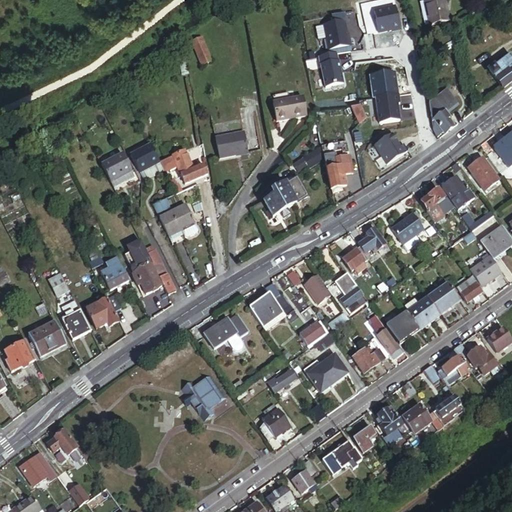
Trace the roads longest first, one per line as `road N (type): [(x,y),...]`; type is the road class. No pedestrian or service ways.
road 1 (tertiary): [(511,101),(325,233),(139,344),(0,454)]
road 2 (residential): [(213,511),(511,299)]
